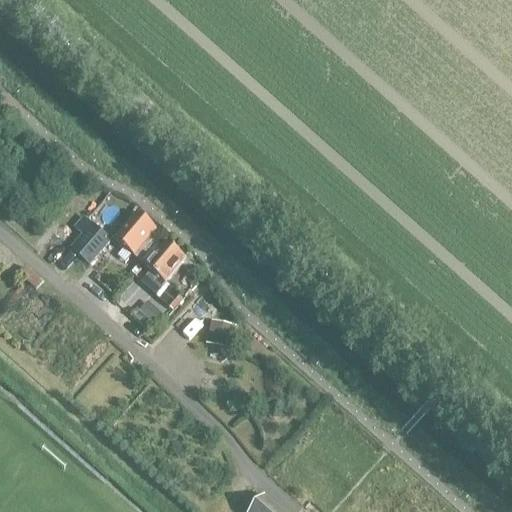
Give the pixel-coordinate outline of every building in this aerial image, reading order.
[(115,242),(134,259),(141,265),(151,253),(144,248),(157,234),(138,216),(115,242)] [(90,267),(111,243),(92,227),(72,251),(90,267)] [(167,245),(156,258),(151,253),(141,265),(146,269),(152,274),(145,283),(151,288),(159,280),(166,286),(187,262),(167,245)] [(178,299),(170,292),(161,302),(169,310),(178,299)] [(215,319),(210,342),(235,347),(240,324),(215,319)] [(278,511),(266,501),(256,511),(278,511)]
